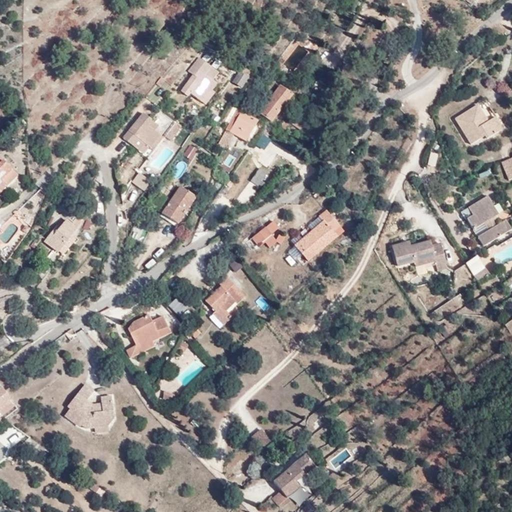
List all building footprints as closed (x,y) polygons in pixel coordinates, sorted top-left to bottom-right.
[(191,92),(204,102),(213,90),(218,83),(214,80),(206,74),(212,66),(200,57),(190,71),(195,74),(183,91),(189,95),(191,92)] [(212,66),(206,74),(214,80),(220,72),(212,66)] [(244,74),(237,85),(244,89),(251,78),(244,74)] [(318,103),(327,89),(315,81),(306,96),(318,103)] [(270,123),(292,95),(279,86),(258,114),(270,123)] [(213,90),(204,102),(208,104),(216,93),(213,90)] [(487,123),(477,106),(454,120),(470,145),(483,137),(486,140),(502,130),(495,118),(487,123)] [(143,121),(136,130),(133,127),(124,137),(140,151),(147,143),(151,146),(161,135),(156,131),(148,124),(152,119),(145,113),(140,118),(142,120),(143,121)] [(245,142),(257,122),(241,114),(230,133),(245,142)] [(315,143),(320,137),(304,124),(306,120),(298,114),(290,124),(315,143)] [(140,118),(133,127),(136,130),(143,121),(142,120),(140,118)] [(152,119),(148,124),(156,131),(160,126),(152,119)] [(284,131),(288,125),(283,121),(279,127),(284,131)] [(165,137),(181,147),(190,132),(174,122),(165,137)] [(161,135),(151,146),(147,143),(140,151),(145,154),(151,147),(154,150),(165,138),(161,135)] [(190,144),(184,155),(192,159),(197,148),(190,144)] [(1,181),(11,171),(0,159),(0,192),(6,187),(1,181)] [(511,179),(511,159),(500,164),(508,181),(511,179)] [(257,187),(265,174),(258,169),(250,182),(257,187)] [(16,176),(11,171),(1,181),(6,187),(16,176)] [(132,182),(141,187),(147,177),(138,172),(132,182)] [(179,187),(163,212),(171,217),(169,219),(177,225),(195,198),(179,187)] [(159,208),(166,199),(159,193),(152,204),(159,208)] [(84,215),(91,200),(82,196),(75,211),(84,215)] [(486,224),(490,231),(479,237),(484,246),(511,230),(511,228),(507,221),(499,225),(495,219),(500,216),(489,198),(470,209),(474,217),(469,219),(475,231),(486,224)] [(171,217),(163,212),(159,216),(167,222),(169,219),(171,217)] [(332,233),(338,227),(326,212),(318,218),(322,223),(294,247),(306,262),(336,237),(332,233)] [(57,251),(68,237),(76,228),(63,219),(55,230),(52,229),(43,240),(57,251)] [(135,221),(127,238),(142,245),(150,229),(135,221)] [(265,228),(252,238),(257,246),(272,235),(265,228)] [(73,241),(68,237),(57,251),(63,255),(73,241)] [(257,246),(252,238),(245,242),(252,251),(257,246)] [(417,266),(427,264),(437,261),(439,267),(440,270),(448,268),(442,243),(432,245),(431,241),(411,246),(410,241),(392,246),(398,267),(415,262),(417,266)] [(224,260),(219,252),(206,262),(212,269),(224,260)] [(468,263),(479,279),(479,281),(490,273),(478,256),(468,263)] [(234,271),(241,267),(236,259),(229,263),(234,271)] [(429,270),(439,267),(437,261),(427,264),(429,270)] [(467,264),(479,281),(479,279),(468,263),(467,264)] [(455,281),(464,294),(480,283),(479,281),(467,264),(455,272),(455,281)] [(236,305),(244,297),(226,279),(220,285),(219,287),(204,301),(215,312),(212,315),(221,325),(229,317),(224,312),(234,303),(236,305)] [(178,315),(186,308),(176,297),(168,304),(178,315)] [(168,335),(160,318),(149,324),(145,317),(131,325),(131,326),(126,331),(135,348),(126,353),(129,361),(153,348),(151,345),(168,335)] [(183,330),(191,340),(197,335),(189,325),(183,330)] [(93,426),(108,425),(113,418),(110,397),(100,397),(101,405),(102,409),(91,410),(83,404),(87,400),(93,392),(84,385),(66,408),(69,409),(63,416),(79,428),(80,426),(85,430),(94,429),(93,426)] [(0,409),(6,417),(14,410),(7,400),(8,399),(0,389),(0,409)] [(173,403),(175,397),(162,393),(161,399),(173,403)] [(102,409),(101,405),(92,404),(87,400),(83,404),(91,410),(102,409)] [(315,430),(327,423),(318,410),(306,417),(315,430)] [(108,431),(108,425),(93,426),(94,429),(94,433),(108,431)] [(262,429),(251,438),(263,452),(274,443),(262,429)] [(296,482),(314,466),(305,456),(273,483),(280,491),(271,499),(277,506),(300,487),(296,482)] [(331,485),(341,477),(336,471),(326,479),(327,480),(331,485)] [(327,480),(314,491),(319,495),(331,485),(327,480)]
